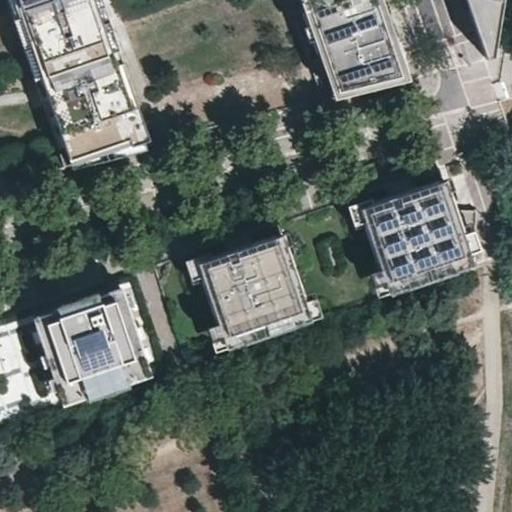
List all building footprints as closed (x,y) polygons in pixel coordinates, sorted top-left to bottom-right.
[(19,0),(45,75),(52,72),(54,78),(58,77),(65,98),(54,102),(75,163),(163,141),(114,0),(19,0)] [(311,0),(344,94),(408,78),(392,32),(380,0),(311,0)] [(465,0),(468,7),(485,58),(492,56),(500,0),(465,0)] [(54,78),(47,80),(50,91),(54,102),(65,98),(58,77),(54,78)] [(475,264),(476,210),(466,210),(453,210),(443,179),(401,193),(359,207),(388,293),(475,264)] [(309,320),(280,234),(237,248),(196,262),(225,348),(309,320)] [(149,374),(119,287),(91,296),(93,301),(82,305),(80,300),(32,316),(61,403),(149,374)] [(93,301),(91,296),(85,298),(80,300),(82,305),(93,301)]
